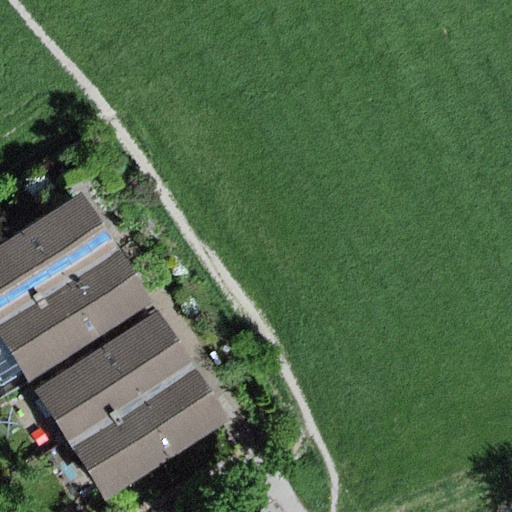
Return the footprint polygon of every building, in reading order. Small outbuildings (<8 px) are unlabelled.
[(89,197),(0,253),(0,323),(121,247),(89,197)] [(157,304),(121,247),(0,323),(0,337),(24,375),(30,384),(157,304)] [(162,313),(38,392),(73,447),(197,368),(162,313)] [(24,375),(0,337),(0,380),(4,387),(24,375)] [(233,423),(197,368),(73,447),(84,465),(108,503),(233,423)]
